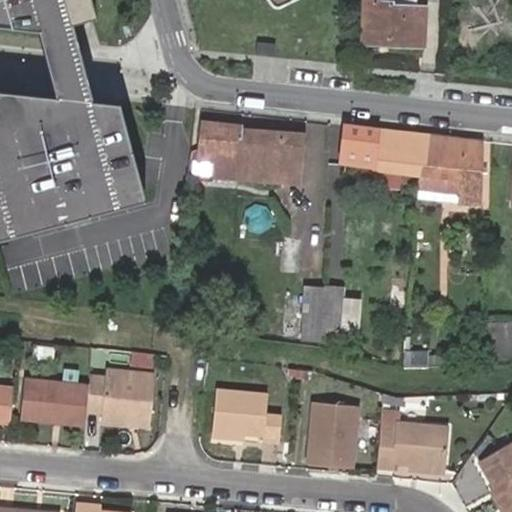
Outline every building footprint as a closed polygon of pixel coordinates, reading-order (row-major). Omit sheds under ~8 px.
[(106,15),(101,0),(0,0),(0,26),(46,31),(63,95),(53,94),(0,89),(0,243),(155,204),(127,100),(99,99),(79,22),(106,15)] [(362,44),(423,47),(424,7),(417,7),(395,6),(390,6),(390,3),(364,1),(362,44)] [(257,43),(256,54),(274,56),(275,45),(257,43)] [(195,119),(192,144),(192,146),(216,150),(214,162),(212,177),(294,188),(301,134),(240,127),(240,124),(195,119)] [(398,184),(420,187),(421,176),(425,134),(343,124),(340,156),(373,161),(373,169),(399,171),(398,184)] [(462,181),(461,193),(460,205),(483,208),(483,142),(425,134),(421,176),(462,181)] [(216,150),(192,146),(190,159),(214,162),(216,150)] [(421,176),(420,187),(461,193),(462,181),(421,176)] [(303,285),(300,338),(316,327),(339,329),(342,287),(319,286),(303,285)] [(511,322),(481,323),(481,356),(511,354),(511,322)] [(103,376),(87,374),(86,382),(84,406),(100,407),(99,417),(123,419),(124,409),(149,412),(153,370),(104,365),(103,376)] [(18,414),(83,421),(84,406),(86,382),(22,376),(18,414)] [(0,417),(8,418),(11,386),(0,384),(0,417)] [(255,389),(204,385),(201,424),(234,427),(252,429),(251,437),(269,438),(270,411),(254,408),(255,389)] [(326,454),(354,457),(359,400),(315,397),(308,460),(325,462),(326,454)] [(147,422),(149,412),(124,409),(123,419),(147,422)] [(409,458),(443,461),(448,422),(399,417),(399,410),(381,409),(376,468),(393,469),(395,456),(409,458)] [(200,431),(200,433),(233,436),(234,427),(201,424),(201,430),(200,431)] [(505,511),(511,511),(511,440),(511,438),(478,457),(494,483),(500,493),(508,507),(503,509),(505,511)] [(353,464),(354,457),(326,454),(325,462),(353,464)] [(443,461),(409,458),(408,472),(442,475),(443,461)] [(500,493),(494,483),(490,486),(495,495),(500,493)] [(75,502),(73,511),(122,511),(99,510),(93,509),(93,503),(75,502)]
